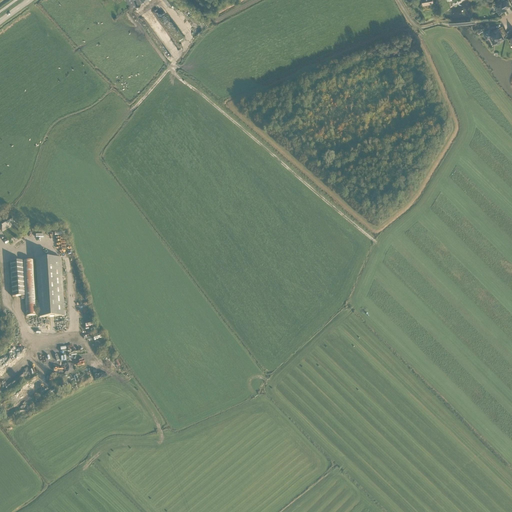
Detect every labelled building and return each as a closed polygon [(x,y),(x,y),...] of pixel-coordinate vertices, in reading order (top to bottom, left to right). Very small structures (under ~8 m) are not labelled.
[(125,0),(131,8),(142,0),(125,0)] [(502,11),(506,9),(505,9),(510,6),(507,0),(501,3),(500,2),(495,5),(497,10),(499,15),(503,12),(502,11)] [(486,38),(489,37),(493,44),(496,42),(497,43),(500,41),(499,40),(503,38),(498,28),(491,32),(489,29),(483,32),(486,38)] [(0,221),(0,228),(2,232),(14,224),(10,218),(5,221),(4,219),(0,221)] [(36,260),(39,318),(64,317),(61,259),(36,260)] [(22,262),(26,317),(37,316),(33,261),(22,262)] [(10,263),(12,297),(24,297),(21,262),(10,263)] [(71,345),(72,349),(80,348),(78,341),(73,342),(74,345),(71,345)]
